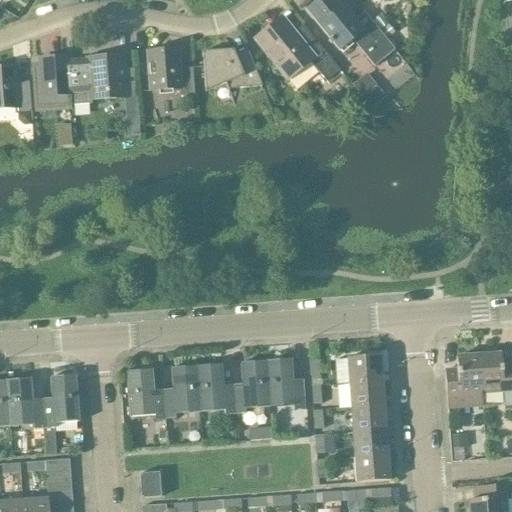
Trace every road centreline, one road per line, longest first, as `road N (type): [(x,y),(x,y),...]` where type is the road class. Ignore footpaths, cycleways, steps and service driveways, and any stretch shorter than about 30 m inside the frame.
road 1 (tertiary): [(96,342),(413,316)]
road 2 (residential): [(261,0),(222,24),(94,10),(0,40)]
road 3 (residential): [(105,511),(96,342)]
road 4 (residential): [(425,476),(413,316)]
